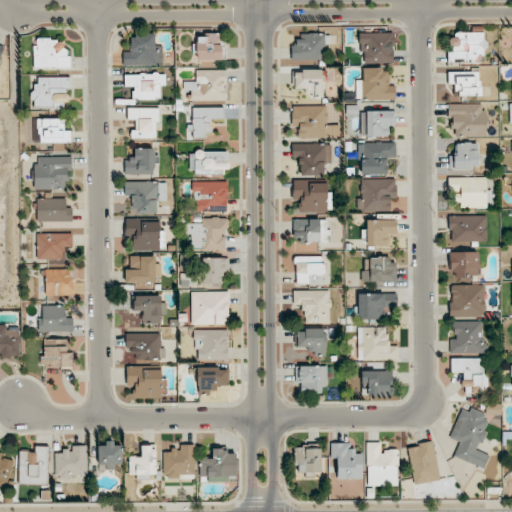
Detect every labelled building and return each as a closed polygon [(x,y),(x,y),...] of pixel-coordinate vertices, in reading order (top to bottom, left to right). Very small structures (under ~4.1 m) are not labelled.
[(449,31),(449,62),(479,63),(480,52),(485,52),(486,32),(449,31)] [(394,33),(362,32),(361,62),(393,63),(394,33)] [(225,33),(197,33),(197,60),(225,60),(225,33)] [(291,60),(324,60),(324,44),(330,44),(330,34),(300,34),(300,43),(291,43),(291,60)] [(124,52),(123,65),(158,65),(158,35),(130,35),(130,52),(124,52)] [(34,68),(71,68),(71,56),(65,56),(64,39),(34,40),(34,68)] [(395,99),(395,86),(388,86),(388,68),(363,69),(363,80),(356,80),(356,100),(395,99)] [(191,101),(227,100),(227,70),(196,70),(196,81),(183,82),(184,90),(191,90),(191,101)] [(295,70),(294,88),(306,89),(305,98),(324,98),(325,71),(295,70)] [(481,95),(480,71),(448,72),(448,83),(454,83),(454,96),(481,95)] [(133,100),(160,99),(160,86),(166,86),(165,73),(124,74),(125,87),(133,87),(133,100)] [(68,106),(68,88),(70,88),(70,76),(33,77),(34,107),(68,106)] [(449,104),(449,129),(455,129),(456,136),(486,136),(485,103),(449,104)] [(292,106),(292,126),(298,125),(299,138),(339,138),(339,125),(327,125),(327,105),(292,106)] [(127,120),(134,120),(133,138),(156,139),(156,122),(159,123),(160,108),(128,107),(127,120)] [(192,108),(193,138),(206,138),(205,132),(212,132),(212,120),(224,119),(224,107),(192,108)] [(395,125),(394,111),(361,111),(361,137),(389,136),(389,125),(395,125)] [(65,118),(38,119),(38,143),(71,143),(71,130),(65,130),(65,118)] [(388,174),(388,157),(396,157),(395,142),(359,143),(360,174),(388,174)] [(324,175),(324,163),(331,163),(331,143),(292,144),(292,158),(300,158),(300,176),(324,175)] [(449,155),(449,169),(478,168),(477,143),(457,143),(457,155),(449,155)] [(154,148),(134,148),(134,158),(125,157),(124,174),(154,175),(154,148)] [(227,174),(227,152),(189,151),(189,173),(227,174)] [(35,189),(63,189),(63,181),(68,181),(68,170),(71,170),(71,156),(35,157),(35,189)] [(486,177),(448,177),(449,192),(460,192),(460,208),(486,207),(486,177)] [(396,179),(361,179),(361,199),(357,199),(357,211),(390,211),(390,198),(396,198),(396,179)] [(124,182),(125,196),(132,196),(133,213),(158,212),(157,181),(124,182)] [(194,212),(228,211),(227,181),(194,182),(194,212)] [(37,222),(72,221),(72,207),(67,207),(66,198),(37,199),(37,222)] [(487,215),(449,216),(450,242),(487,241),(487,215)] [(187,223),(187,235),(191,235),(191,249),(226,250),(227,218),(202,217),(201,223),(187,223)] [(329,241),(329,230),(327,230),(326,219),(293,220),(293,241),(329,241)] [(160,220),(125,220),(125,235),(132,235),(133,250),(161,250),(160,220)] [(366,245),(388,246),(388,233),(396,234),(396,220),(367,220),(366,245)] [(72,233),(36,234),(37,259),(64,258),(64,246),(73,245),(72,233)] [(478,277),(478,252),(449,252),(449,277),(478,277)] [(125,283),(155,284),(155,275),(161,275),(161,264),(156,264),(156,256),(130,256),(130,269),(126,269),(125,283)] [(323,256),(296,256),(296,284),(323,283),(323,256)] [(202,284),(222,284),(222,271),(228,271),(229,258),(202,258),(202,284)] [(396,259),(364,258),(364,271),(361,271),(361,281),(396,282),(396,259)] [(72,269),(45,269),(46,296),(72,295),(72,269)] [(450,317),(485,317),(484,284),(450,285),(450,317)] [(330,290),(293,290),(293,304),(304,304),(304,323),(330,323),(330,290)] [(191,324),(228,325),(229,292),(191,291),(191,324)] [(396,306),(397,294),(357,293),(356,318),(387,319),(387,306),(396,306)] [(134,295),(134,311),(143,311),(143,323),(161,324),(162,315),(166,315),(166,303),(161,302),(161,296),(134,295)] [(39,332),(73,331),(73,318),(65,318),(64,305),(42,305),(43,318),(38,318),(39,332)] [(449,353),(484,353),(484,321),(453,321),(454,339),(449,339),(449,353)] [(0,353),(1,353),(1,357),(20,356),(19,325),(0,325),(0,353)] [(357,360),(397,360),(397,346),(388,346),(388,327),(358,327),(357,360)] [(229,360),(228,329),(194,330),(194,350),(198,350),(198,360),(229,360)] [(297,329),(296,348),(308,348),(308,354),(326,355),(327,329),(297,329)] [(161,333),(126,333),(126,359),(164,359),(165,348),(161,348),(161,333)] [(43,366),(73,365),(73,352),(68,353),(68,339),(42,340),(43,366)] [(450,359),(451,372),(462,372),(462,386),(487,386),(486,358),(450,359)] [(295,382),(301,382),(301,393),(321,393),(321,386),(327,386),(327,366),(295,365),(295,382)] [(162,397),(161,367),(126,369),(127,386),(135,385),(135,398),(162,397)] [(197,368),(197,393),(216,393),(216,386),(228,386),(228,368),(197,368)] [(392,370),(362,371),(363,396),(393,395),(392,370)] [(450,438),(459,441),(453,457),(485,468),(490,454),(478,450),(490,417),(461,406),(450,438)] [(337,479),(363,478),(362,451),(348,451),(348,442),(331,443),(331,457),(336,457),(337,479)] [(367,442),(367,486),(398,486),(398,450),(381,450),(380,442),(367,442)] [(414,485),(440,480),(433,442),(407,446),(414,485)] [(99,443),(98,467),(121,468),(122,444),(99,443)] [(163,450),(163,478),(194,478),(194,444),(180,444),(180,450),(163,450)] [(55,451),(56,478),(87,477),(86,445),(72,446),(72,451),(55,451)] [(129,474),(136,474),(136,480),(150,480),(150,474),(156,474),(156,445),(141,445),(141,456),(129,456),(129,474)] [(321,472),(320,445),(294,446),(295,462),(298,462),(299,473),(321,472)] [(18,484),(48,485),(48,446),(35,446),(35,451),(19,451),(18,484)] [(236,480),(236,451),(213,450),(212,458),(200,458),(200,477),(208,477),(208,479),(236,480)] [(0,487),(5,489),(13,461),(1,458),(2,453),(0,452),(0,487)]
